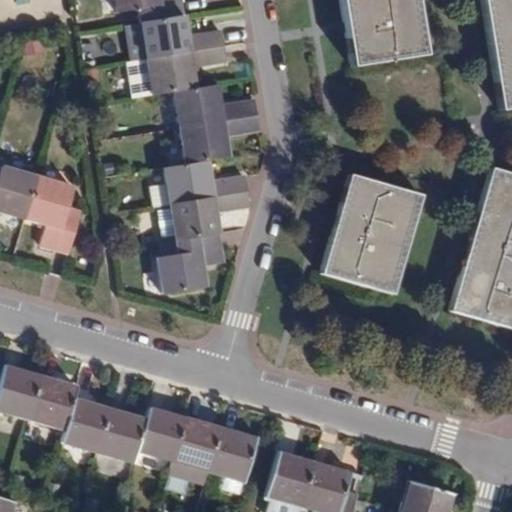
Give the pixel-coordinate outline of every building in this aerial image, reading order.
[(137,7),(140,23),(182,16),(179,0),(114,0),(117,10),(137,7)] [(334,0),(347,74),(421,62),(411,0),(334,0)] [(511,0),(476,0),(494,113),(511,109),(511,0)] [(185,36),(182,16),(140,23),(145,59),(222,46),(219,30),(185,36)] [(224,60),(222,46),(145,59),(150,95),(173,92),(193,88),(190,66),(224,60)] [(150,95),(145,59),(125,62),(131,98),(150,95)] [(193,88),(173,92),(179,128),(256,116),(253,100),(219,106),(216,85),(193,88)] [(179,128),(185,165),(205,161),(227,158),(224,137),(258,131),(256,116),(179,128)] [(164,182),(168,204),(244,191),(242,177),(209,184),(205,161),(185,165),(162,168),(164,182)] [(0,211),(24,218),(36,177),(0,166),(0,211)] [(511,333),(511,178),(484,171),(443,313),(511,333)] [(342,174),(330,214),(344,218),(339,235),(326,231),(312,275),(384,295),(414,195),(342,174)] [(36,177),(24,218),(47,225),(41,246),(70,253),(81,212),(66,208),(72,188),(36,177)] [(168,204),(164,182),(150,184),(153,206),(156,206),(168,204)] [(173,235),(174,239),(216,233),(213,212),(246,206),(244,191),(168,204),(168,209),(173,235)] [(173,235),(168,209),(156,211),(160,236),(173,235)] [(339,235),(344,218),(330,214),(326,231),(339,235)] [(221,263),(216,233),(161,242),(159,241),(162,258),(156,259),(161,293),(204,286),(200,266),(221,263)] [(0,413),(24,421),(38,377),(2,367),(0,372),(0,413)] [(24,421),(61,432),(70,400),(74,388),(38,377),(24,421)] [(93,455),(106,410),(70,400),(61,432),(57,444),(93,455)] [(168,464),(182,420),(146,409),(143,421),(133,454),(168,464)] [(130,465),(133,454),(143,421),(106,410),(93,455),(130,465)] [(182,420),(168,464),(205,475),(218,431),(182,420)] [(254,441),(218,431),(205,475),(241,485),(254,441)] [(298,506),(311,461),(275,451),(262,495),(298,506)] [(335,511),(348,471),(311,461),(298,506),(320,511),(335,511)] [(405,483),(396,511),(443,511),(448,495),(405,483)] [(0,500),(0,511),(9,511),(11,504),(0,500)]
